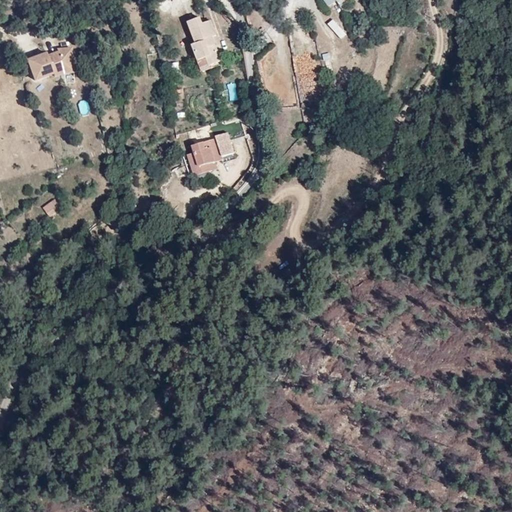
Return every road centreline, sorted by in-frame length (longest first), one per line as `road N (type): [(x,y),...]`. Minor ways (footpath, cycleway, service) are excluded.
road 1 (residential): [(234,0),(261,148),(237,188),(129,287),(16,374),(0,401)]
road 2 (unknown): [(218,206),(292,192),(297,252),(319,261),(342,249),(441,43),(435,0)]
